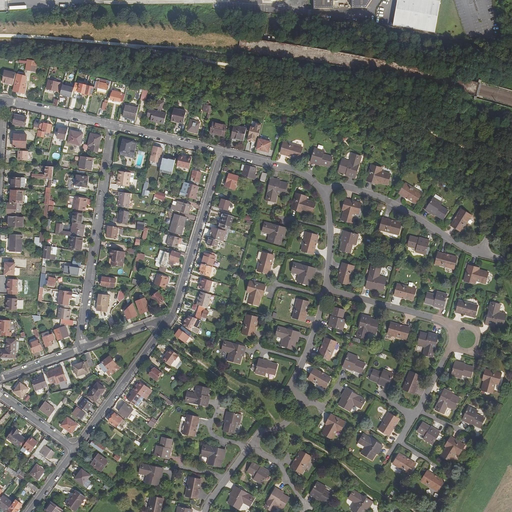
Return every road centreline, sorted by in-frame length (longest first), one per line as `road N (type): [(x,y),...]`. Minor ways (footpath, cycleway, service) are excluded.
road 1 (track): [(0,35),(126,44),(323,86),(422,127),(511,178)]
road 2 (track): [(137,46),(319,69),(511,133)]
road 3 (unclassified): [(96,2),(213,0),(363,12),(375,0)]
road 4 (residential): [(112,125),(78,349)]
road 5 (residential): [(483,253),(386,200),(345,186),(323,190)]
road 6 (residential): [(221,152),(173,315)]
road 7 (residential): [(173,315),(73,450)]
road 8 (residential): [(454,337),(446,322),(324,289)]
